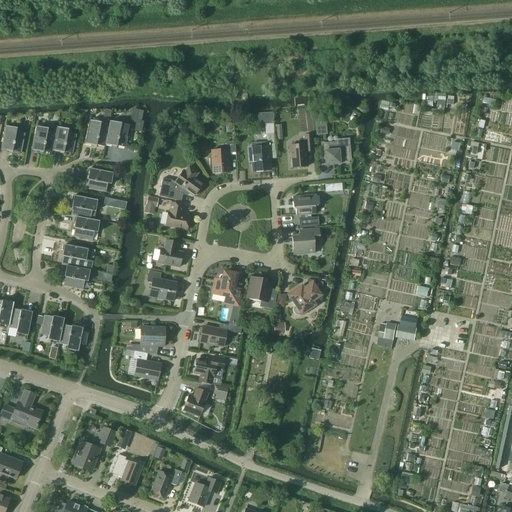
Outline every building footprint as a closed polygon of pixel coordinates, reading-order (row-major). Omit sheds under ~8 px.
[(438,101),(437,111),(444,111),(445,105),(446,95),(439,94),(438,101)] [(132,123),(141,124),(143,112),(134,111),(132,123)] [(273,113),(257,114),(258,125),(265,124),(273,123),(273,113)] [(326,134),(325,119),(315,120),(317,135),(326,134)] [(478,120),(477,127),(483,129),(485,121),(478,120)] [(108,129),(100,127),(100,123),(89,121),(84,144),(96,147),(96,145),(105,147),(105,145),(108,129)] [(109,121),(108,129),(105,145),(116,147),(116,146),(125,148),(129,129),(120,128),(121,124),(109,121)] [(260,143),(251,143),(251,148),(253,171),(256,171),(256,172),(263,172),(263,170),(270,170),(269,155),(276,155),(275,141),(274,126),(273,123),(265,124),(265,135),(267,134),(267,143),(260,143)] [(21,153),(25,134),(16,133),(17,129),(5,126),(1,150),(12,152),(12,151),(21,153)] [(55,135),(56,129),(48,127),(48,129),(36,127),(32,150),(43,153),(43,151),(52,153),(52,151),(55,135)] [(57,128),(56,129),(55,135),(52,151),(63,153),(64,152),(72,154),(76,135),(67,134),(68,130),(57,128)] [(306,152),(313,151),(311,135),(304,136),(305,145),(289,146),(291,168),(307,167),(306,152)] [(339,159),(350,158),(348,140),(337,140),(337,143),(323,144),(325,166),(340,164),(339,159)] [(213,174),(229,173),(228,154),(236,153),(235,141),(226,142),(227,150),(211,151),(212,158),(209,159),(210,166),(212,165),(213,174)] [(197,174),(188,167),(185,172),(183,171),(175,183),(171,180),(162,178),(158,197),(167,199),(181,202),(182,194),(186,195),(188,192),(193,196),(202,184),(194,179),(197,174)] [(111,185),(113,173),(89,169),(87,180),(88,180),(87,189),(105,193),(107,184),(111,185)] [(324,183),(324,191),(341,192),(341,183),(324,183)] [(318,218),(313,218),(311,218),(310,215),(315,214),(315,207),(317,206),(316,195),(292,197),(293,208),(295,208),(296,216),(301,215),(301,219),(299,219),(299,227),(319,226),(318,218)] [(89,220),(89,219),(91,211),(95,212),(97,201),(74,196),(71,207),(73,208),(71,216),(76,217),(89,220)] [(148,197),(146,206),(156,208),(158,199),(148,197)] [(116,201),(105,199),(104,206),(114,208),(116,201)] [(186,230),(189,217),(182,215),(183,206),(171,203),(169,213),(168,213),(165,226),(186,230)] [(99,221),(89,219),(89,220),(76,217),(73,228),(75,229),(73,237),(91,241),(93,232),(97,233),(99,221)] [(292,238),(293,255),(314,254),(313,243),(319,243),(318,229),(303,231),(303,237),(292,238)] [(179,268),(182,253),(177,252),(178,243),(165,240),(163,249),(160,249),(157,263),(179,268)] [(94,251),(88,250),(64,245),(62,256),(63,256),(61,265),(66,266),(80,269),(80,268),(90,270),(94,251)] [(352,259),(350,266),(357,267),(359,261),(352,259)] [(90,270),(80,268),(80,269),(66,266),(64,277),(65,277),(63,286),(82,290),(84,281),(87,282),(90,270)] [(152,283),(149,297),(172,302),(176,283),(159,280),(160,273),(148,271),(146,282),(152,283)] [(215,280),(212,294),(226,296),(225,303),(238,306),(241,291),(234,289),(236,275),(224,272),(223,274),(221,273),(219,274),(218,276),(217,278),(216,280),(215,280)] [(265,280),(250,277),(246,299),(260,301),(259,307),(274,310),(277,291),(270,289),(271,288),(264,287),(265,280)] [(322,283),(307,280),(306,288),(303,290),(301,287),(297,289),(295,289),(294,290),(293,291),(292,292),(292,293),(287,296),(295,307),(294,309),(293,311),(294,313),(296,314),(298,315),(300,314),(301,314),(314,305),(311,302),(314,299),(320,301),(321,298),(322,293),(322,290),(321,289),(322,283)] [(418,286),(416,295),(427,297),(429,289),(418,286)] [(276,307),(284,308),(286,296),(278,294),(276,307)] [(12,310),(13,303),(2,301),(2,302),(0,301),(0,324),(8,326),(12,310)] [(342,302),(340,312),(348,314),(350,304),(342,302)] [(20,311),(12,310),(8,326),(8,328),(17,330),(16,334),(27,336),(32,312),(21,310),(20,311)] [(62,326),(63,326),(64,319),(53,316),(52,318),(43,316),(43,318),(41,326),(40,334),(49,336),(48,340),(59,342),(62,326)] [(399,325),(397,337),(414,341),(416,329),(417,320),(402,317),(400,326),(399,325)] [(387,325),(384,339),(385,339),(393,340),(396,325),(387,323),(387,325)] [(274,324),(274,333),(284,333),(284,324),(274,324)] [(381,324),(378,338),(384,339),(387,325),(381,324)] [(59,342),(58,344),(67,346),(66,350),(78,352),(79,345),(85,346),(88,334),(82,332),(82,328),(71,326),(71,327),(63,326),(62,326),(59,342)] [(240,334),(241,328),(229,326),(228,332),(240,334)] [(164,347),(164,328),(140,327),(139,352),(156,356),(158,347),(164,347)] [(223,347),(226,331),(203,327),(200,343),(223,347)] [(267,352),(274,353),(275,345),(268,344),(267,352)] [(318,362),(320,352),(311,350),(309,359),(318,362)] [(157,381),(160,365),(146,362),(147,354),(139,352),(133,351),(132,359),(137,360),(134,376),(157,381)] [(194,374),(200,375),(198,383),(212,385),(215,370),(222,371),(224,359),(212,357),(211,363),(196,360),(194,374)] [(218,387),(215,399),(225,402),(228,389),(218,387)] [(204,402),(208,393),(197,389),(193,398),(188,396),(182,411),(199,417),(205,402),(204,402)] [(4,406),(0,415),(0,418),(10,423),(12,418),(28,425),(28,423),(36,426),(42,413),(30,408),(35,395),(25,391),(19,404),(17,403),(14,410),(4,406)] [(495,391),(494,398),(501,400),(503,392),(495,391)] [(109,447),(114,433),(104,429),(99,443),(109,447)] [(122,432),(120,437),(129,440),(131,434),(123,430),(122,432)] [(75,466),(78,467),(90,472),(99,449),(81,442),(79,449),(81,451),(75,466)] [(160,460),(165,450),(157,447),(153,456),(160,460)] [(0,448),(0,473),(8,476),(8,477),(11,479),(11,478),(16,479),(22,464),(0,454),(2,449),(0,448)] [(118,455),(112,471),(118,473),(117,475),(122,477),(120,481),(134,486),(142,467),(125,460),(126,458),(118,455)] [(190,464),(184,462),(181,469),(187,472),(190,464)] [(170,483),(176,486),(181,473),(174,470),(172,477),(159,472),(151,492),(164,498),(170,483)] [(492,471),(490,476),(492,477),(505,481),(506,478),(507,476),(494,472),(492,471)] [(402,473),(400,481),(411,483),(413,475),(402,473)] [(195,483),(189,500),(191,501),(192,503),(203,508),(209,492),(216,494),(220,483),(208,478),(206,485),(203,486),(195,483)] [(0,488),(0,511),(4,511),(12,493),(0,488)] [(95,511),(87,509),(87,508),(79,503),(78,506),(67,502),(66,505),(61,503),(57,511),(95,511)]
